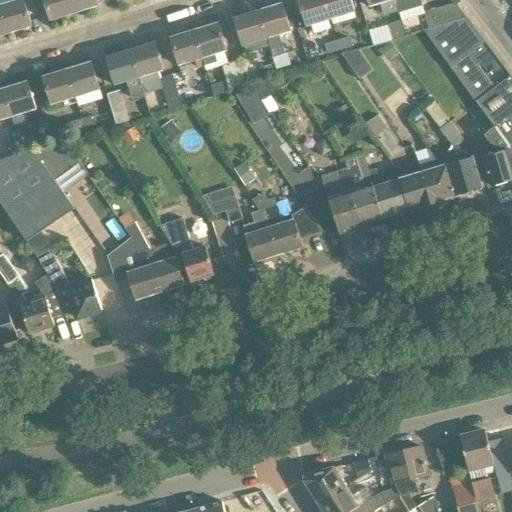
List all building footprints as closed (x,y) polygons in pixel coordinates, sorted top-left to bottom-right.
[(21,0),(0,6),(0,9),(8,34),(32,27),(23,0),(21,0)] [(74,14),(70,0),(43,0),(50,21),(74,14)] [(70,0),(74,14),(99,6),(96,0),(70,0)] [(298,0),(306,27),(330,20),(324,0),(298,0)] [(324,0),(330,20),(355,13),(350,0),(324,0)] [(394,0),(367,0),(370,8),(381,4),(384,16),(398,12),(394,0)] [(394,0),(398,12),(398,14),(423,6),(422,4),(421,0),(394,0)] [(269,47),(272,58),(276,70),(289,66),(286,54),(285,55),(279,36),(291,32),(283,4),(258,12),(269,47)] [(430,29),(466,18),(457,5),(426,15),(430,29)] [(269,47),(258,12),(235,19),(243,47),(245,54),(269,47)] [(511,77),(466,18),(430,29),(424,31),(450,66),(495,129),(507,146),(511,161),(511,77)] [(405,38),(401,22),(389,25),(394,41),(405,38)] [(195,31),(203,59),(205,66),(217,63),(215,55),(227,51),(219,24),(195,31)] [(203,59),(195,31),(171,39),(179,66),(203,59)] [(338,43),(341,53),(354,49),(351,39),(338,43)] [(130,51),(145,101),(163,96),(167,110),(182,106),(173,75),(158,80),(156,73),(163,71),(155,43),(130,51)] [(341,53),(338,43),(325,48),(328,57),(341,53)] [(392,43),(380,51),(388,61),(399,53),(392,43)] [(145,101),(130,51),(107,58),(115,86),(127,82),(134,104),(145,101)] [(358,52),(342,57),(354,76),(368,66),(358,52)] [(246,86),(239,62),(222,68),(229,91),(246,86)] [(66,70),(75,98),(100,90),(92,63),(66,70)] [(75,98),(66,70),(43,77),(52,105),(75,98)] [(264,73),(266,80),(278,76),(276,70),(264,73)] [(283,75),(278,76),(266,80),(253,84),(253,85),(262,102),(289,84),(283,75)] [(3,90),(12,117),(14,125),(27,121),(25,113),(36,110),(28,82),(3,90)] [(262,102),(253,85),(235,96),(254,124),(269,114),(262,102)] [(0,121),(12,117),(3,90),(0,90),(0,121)] [(119,91),(107,95),(117,126),(128,122),(119,91)] [(473,161),(478,160),(477,157),(466,142),(442,110),(441,111),(434,102),(424,109),(452,147),(449,152),(434,156),(437,160),(443,168),(448,166),(457,197),(482,189),(473,161)] [(388,129),(378,115),(366,123),(376,137),(388,129)] [(82,120),(85,130),(98,127),(95,117),(82,120)] [(85,130),(82,120),(73,123),(76,133),(85,130)] [(179,135),(170,122),(160,129),(169,142),(179,135)] [(135,127),(121,134),(127,146),(141,139),(135,127)] [(511,161),(507,146),(495,129),(485,137),(497,154),(483,158),(493,187),(511,181),(511,161)] [(18,140),(21,150),(34,146),(31,136),(18,140)] [(21,150),(18,140),(6,143),(9,153),(21,150)] [(79,163),(64,141),(33,151),(54,181),(79,163)] [(0,201),(28,242),(38,235),(74,209),(32,151),(0,160),(0,201)] [(373,186),(384,220),(411,211),(401,180),(380,187),(375,170),(369,172),(364,156),(356,159),(365,188),(373,186)] [(335,174),(343,196),(351,194),(362,226),(384,220),(373,186),(365,188),(356,159),(344,162),(347,170),(335,174)] [(420,166),(422,174),(432,204),(457,197),(448,166),(443,168),(437,160),(420,166)] [(255,180),(244,163),(234,169),(246,186),(255,180)] [(343,196),(335,174),(323,178),(341,235),(363,228),(362,226),(351,194),(343,196)] [(401,180),(411,211),(432,204),(422,174),(401,180)] [(229,221),(230,223),(242,219),(232,187),(203,197),(214,215),(226,211),(229,221)] [(261,211),(268,221),(279,256),(303,248),(301,239),(323,233),(306,207),(295,214),(293,215),(295,222),(283,225),(281,217),(274,199),(268,201),(263,193),(254,199),(261,211)] [(268,221),(261,211),(253,214),(256,225),(244,228),(255,263),(279,256),(268,221)] [(183,219),(159,227),(174,250),(180,248),(192,282),(215,275),(206,248),(193,251),(183,219)] [(138,254),(147,251),(149,250),(135,222),(124,228),(131,238),(133,237),(134,238),(140,246),(136,248),(138,254)] [(353,257),(372,250),(365,230),(346,236),(353,257)] [(160,293),(152,266),(147,251),(138,254),(136,248),(140,246),(134,238),(133,237),(131,238),(121,246),(126,252),(128,257),(133,255),(138,270),(128,273),(136,301),(160,293)] [(152,266),(160,293),(185,286),(176,258),(171,260),(166,245),(149,250),(147,251),(152,266)] [(69,283),(50,250),(38,258),(56,288),(69,283)] [(23,257),(18,268),(29,274),(35,263),(23,257)] [(20,304),(28,326),(30,334),(55,327),(45,296),(26,302),(22,296),(28,293),(19,279),(9,265),(0,270),(0,273),(13,293),(20,303),(20,304)] [(93,281),(68,288),(78,319),(103,311),(93,281)] [(20,304),(20,303),(8,307),(0,309),(0,343),(18,338),(16,330),(28,326),(20,304)] [(471,483),(476,505),(494,500),(489,478),(485,479),(483,468),(493,465),(485,431),(460,437),(470,480),(471,483)] [(393,488),(399,497),(407,511),(412,511),(417,509),(412,498),(417,495),(413,478),(428,474),(421,446),(385,454),(393,488)] [(376,457),(353,462),(357,478),(378,465),(376,457)] [(319,504),(347,486),(333,467),(305,476),(304,482),(319,504)] [(477,511),(476,505),(471,483),(452,488),(457,511),(477,511)] [(347,486),(319,504),(323,511),(350,511),(380,493),(376,488),(370,492),(366,486),(352,495),(347,486)] [(375,511),(399,497),(393,488),(380,493),(350,511),(375,511)] [(437,511),(434,499),(420,508),(422,511),(437,511)] [(200,511),(224,511),(222,503),(200,509),(200,511)]
